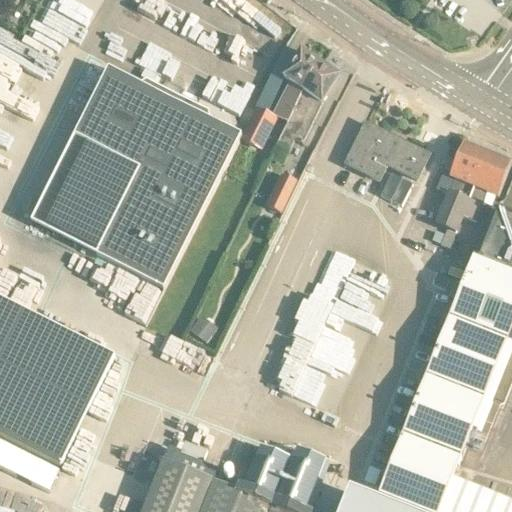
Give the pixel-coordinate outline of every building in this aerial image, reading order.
[(274,119),(289,127),(304,95),(303,95),(321,68),(318,66),(318,63),(313,59),(310,60),(302,55),(284,83),(290,86),(274,119)] [(322,108),(341,82),(333,76),(333,73),(328,70),(325,71),(321,68),(303,95),(304,95),(289,127),(277,150),(289,156),(296,143),(303,146),(322,108)] [(242,142),(243,141),(110,74),(76,141),(142,174),(98,260),(166,294),(242,142)] [(257,114),(243,141),(242,142),(262,153),(277,124),(257,114)] [(346,168),(351,170),(382,185),(388,172),(417,185),(429,160),(365,129),(351,158),(346,168)] [(455,242),(457,238),(457,237),(489,158),(465,149),(451,182),(456,184),(452,195),(449,194),(436,228),(447,234),(443,250),(470,260),(474,249),(455,242)] [(511,169),(511,167),(489,158),(457,237),(457,238),(459,237),(466,221),(478,226),(487,196),(499,201),(511,169)] [(282,177),(267,209),(283,216),(298,185),(282,177)] [(511,226),(492,219),(449,326),(380,499),(413,511),(441,511),(487,398),(503,404),(511,382),(511,226)] [(202,317),(192,333),(209,345),(219,329),(202,317)] [(171,452),(164,469),(146,511),(280,511),(283,506),(277,504),(293,463),(265,452),(249,493),(243,490),(240,499),(212,488),(217,475),(178,459),(179,456),(171,452)]
